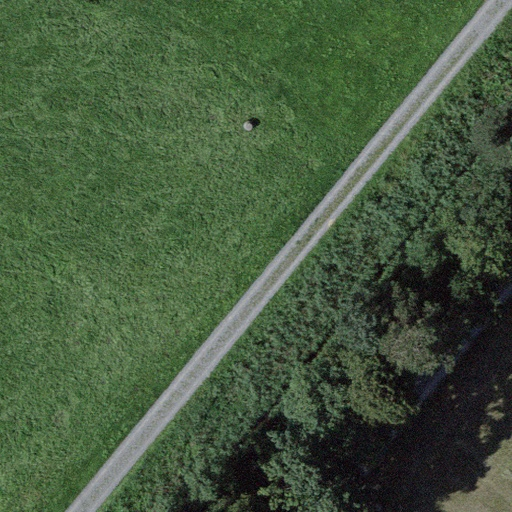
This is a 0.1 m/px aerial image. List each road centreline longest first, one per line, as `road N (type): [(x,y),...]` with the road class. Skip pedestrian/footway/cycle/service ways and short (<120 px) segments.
road 1 (track): [(92,511),(506,0)]
road 2 (track): [(324,511),(511,281)]
